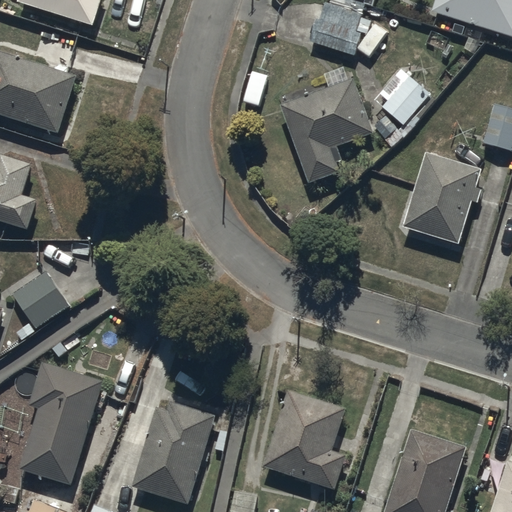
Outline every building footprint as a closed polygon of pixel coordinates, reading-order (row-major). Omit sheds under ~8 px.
[(22,0),(21,6),(95,28),(97,29),(105,0),(22,0)] [(337,0),(324,0),(311,43),(355,57),(362,36),(366,38),(370,24),(362,21),(366,9),(337,0)] [(0,53),(0,116),(60,137),(80,81),(0,53)] [(390,100),(381,110),(405,129),(431,97),(402,73),(384,95),(390,100)] [(279,109),(308,187),(342,174),(339,165),(343,163),(339,152),(375,138),(354,81),(279,109)] [(511,111),(496,107),(486,147),(511,153),(511,111)] [(482,169),(425,154),(405,233),(463,248),(474,205),(481,207),(484,193),(477,191),(482,169)] [(0,223),(30,233),(39,204),(27,200),(36,170),(0,159),(0,223)] [(72,311),(49,275),(15,297),(39,332),(72,311)] [(41,413),(21,473),(73,490),(107,386),(46,366),(31,410),(41,413)] [(290,394),(264,468),(337,494),(349,460),(335,456),(349,414),(290,394)] [(160,412),(134,488),(190,507),(219,422),(174,406),(171,416),(160,412)] [(449,511),(469,451),(414,432),(387,511),(449,511)] [(511,511),(511,466),(510,466),(494,511),(511,511)] [(258,511),(262,497),(238,492),(233,511),(258,511)] [(62,511),(37,502),(32,511),(62,511)]
